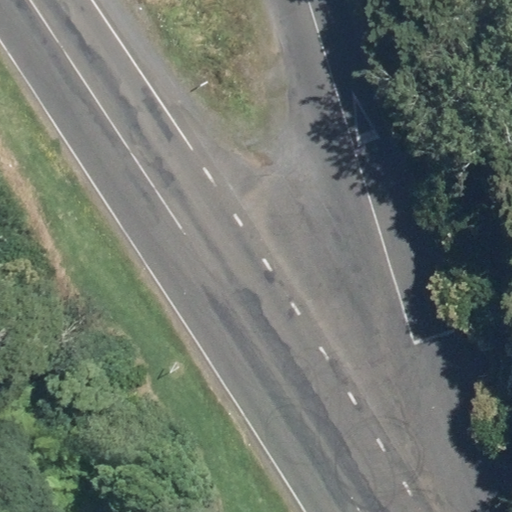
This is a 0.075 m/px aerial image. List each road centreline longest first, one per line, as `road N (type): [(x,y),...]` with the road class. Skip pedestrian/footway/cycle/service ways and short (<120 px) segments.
road 1 (secondary): [(354,511),(262,353),(30,0)]
road 2 (residential): [(307,0),(415,345),(443,511)]
